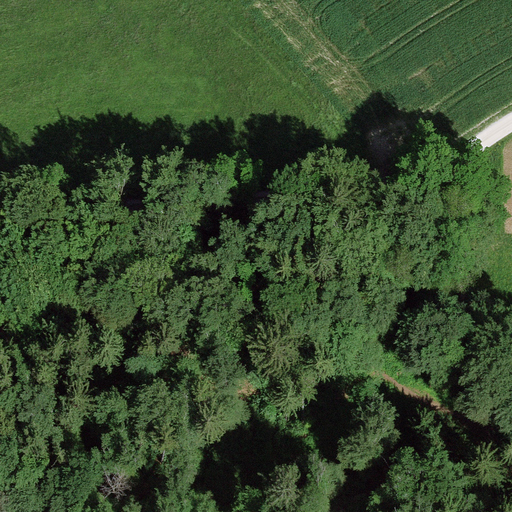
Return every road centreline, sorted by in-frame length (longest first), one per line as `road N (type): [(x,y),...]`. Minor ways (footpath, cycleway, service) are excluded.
road 1 (track): [(511,131),(460,160),(315,298),(32,342),(0,356)]
road 2 (track): [(0,247),(107,219),(299,203),(411,206)]
road 3 (track): [(511,446),(410,396),(322,317),(315,298)]
